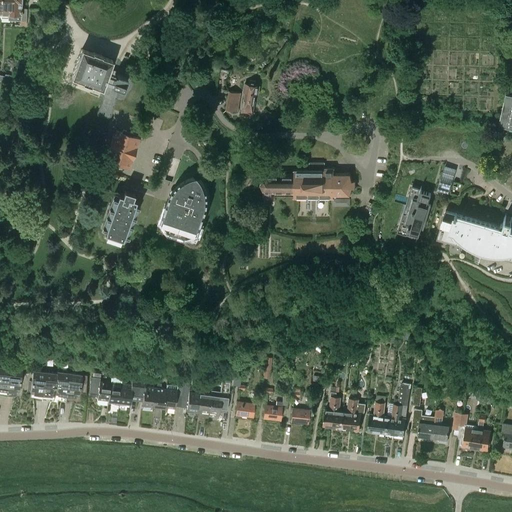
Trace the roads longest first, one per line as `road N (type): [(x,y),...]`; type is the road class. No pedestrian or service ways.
road 1 (residential): [(461,479),(146,436),(0,435)]
road 2 (unclassified): [(236,130),(191,66),(194,0)]
road 3 (unclassified): [(511,196),(477,167),(400,157)]
